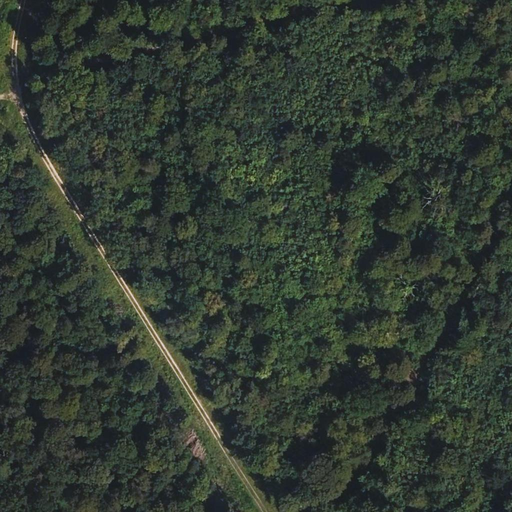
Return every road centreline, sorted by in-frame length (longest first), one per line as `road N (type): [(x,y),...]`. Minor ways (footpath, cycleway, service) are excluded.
road 1 (track): [(6,91),(268,511)]
road 2 (track): [(323,511),(460,257),(511,138)]
road 3 (track): [(6,91),(354,0)]
